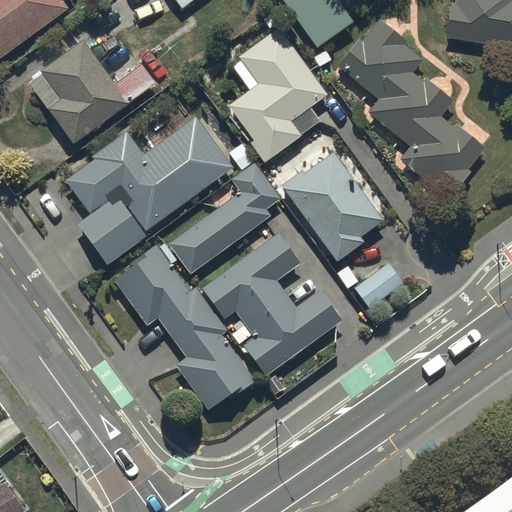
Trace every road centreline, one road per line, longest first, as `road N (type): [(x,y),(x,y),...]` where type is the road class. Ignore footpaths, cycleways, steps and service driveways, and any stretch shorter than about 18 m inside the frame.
road 1 (secondary): [(242,511),(511,322)]
road 2 (residential): [(151,511),(0,304)]
